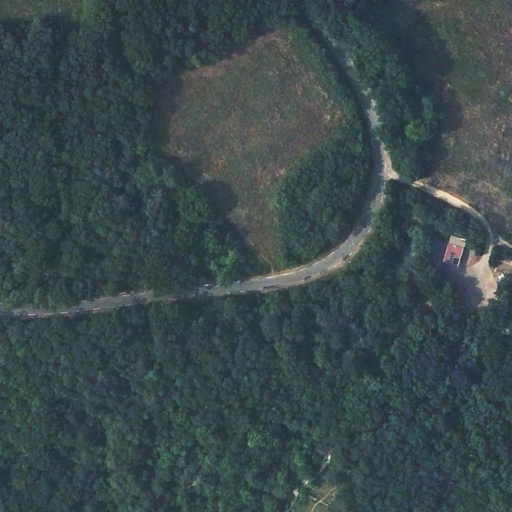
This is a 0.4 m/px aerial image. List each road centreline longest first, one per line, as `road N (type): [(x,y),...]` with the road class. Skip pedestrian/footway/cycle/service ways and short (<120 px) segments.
road 1 (unclassified): [(0,307),(61,308),(256,284),(297,275),(348,246),(375,195),(379,140),(346,61),(307,0)]
road 2 (track): [(380,170),(481,219),(511,250)]
